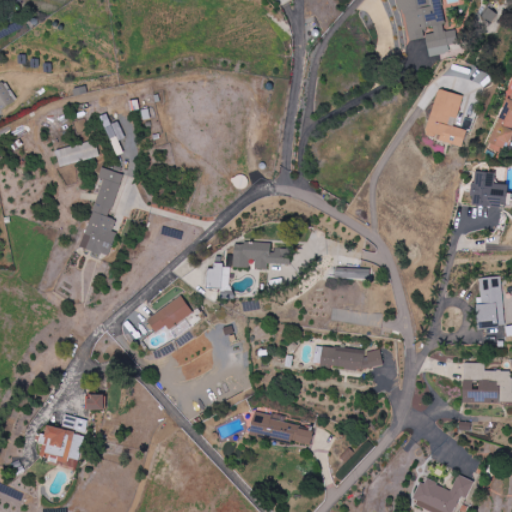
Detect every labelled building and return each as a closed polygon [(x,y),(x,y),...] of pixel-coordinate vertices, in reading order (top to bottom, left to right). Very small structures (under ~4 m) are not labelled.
[(399,0),(406,41),(426,38),(429,56),(450,53),(449,45),(459,43),(456,30),(446,31),(441,0),(399,0)] [(493,22),(496,12),(488,10),(485,20),(493,22)] [(7,81),(0,83),(0,109),(17,101),(7,81)] [(511,81),(488,148),(504,154),(511,131),(511,81)] [(463,95),(438,89),(426,134),(440,138),(439,141),(463,147),(467,130),(455,127),(463,95)] [(100,156),(95,140),(56,151),(60,167),(100,156)] [(123,174),(101,168),(98,178),(102,179),(82,248),(110,256),(117,232),(113,231),(116,219),(111,217),(123,174)] [(507,184),(494,184),(495,173),(473,172),(472,205),(507,206),(507,184)] [(233,180),(240,190),(250,184),(243,173),(233,180)] [(290,264),(290,249),(271,249),(271,244),(234,243),(234,267),(249,268),(249,260),(256,260),(255,268),(267,269),(267,264),(290,264)] [(231,265),(216,265),(216,270),(209,270),(208,289),(230,289),(231,265)] [(370,269),(336,268),(336,278),(370,279),(370,269)] [(502,277),(478,278),(480,327),(504,326),(502,277)] [(156,333),(168,325),(170,329),(194,313),(182,296),(147,319),(156,333)] [(381,369),(382,350),(316,347),(315,366),(381,369)] [(502,403),(502,400),(511,400),(511,370),(486,371),(486,363),(464,363),(464,402),(502,403)] [(104,410),(103,394),(87,394),(88,410),(104,410)] [(47,425),(41,454),(58,458),(57,459),(77,464),(79,455),(71,453),(72,449),(80,451),(84,433),(86,434),(89,420),(66,415),(63,428),(47,425)] [(254,415),(250,435),(311,447),(315,427),(254,415)] [(475,481),(458,475),(452,490),(423,478),(413,504),(433,511),(454,511),(460,496),(468,499),(475,481)]
